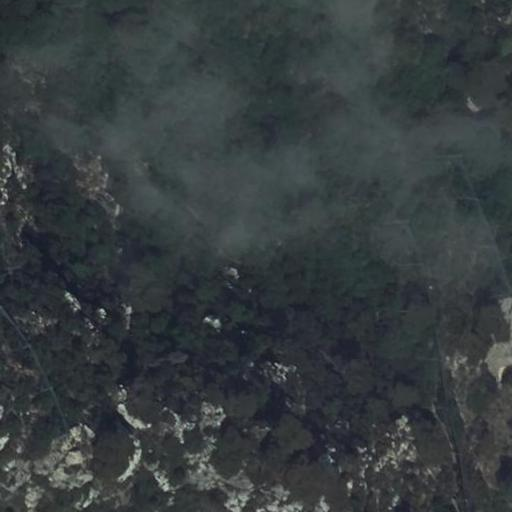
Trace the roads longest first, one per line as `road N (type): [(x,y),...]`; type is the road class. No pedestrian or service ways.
road 1 (motorway): [(0,269),(104,215),(511,45)]
road 2 (motorway): [(239,0),(0,102)]
